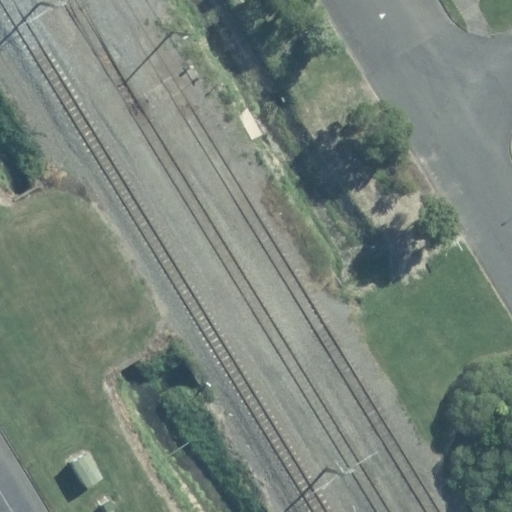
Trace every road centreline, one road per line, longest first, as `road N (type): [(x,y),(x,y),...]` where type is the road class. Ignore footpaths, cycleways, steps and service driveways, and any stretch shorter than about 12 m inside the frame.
road 1 (residential): [(511,243),(433,115)]
road 2 (residential): [(433,115),(363,0)]
